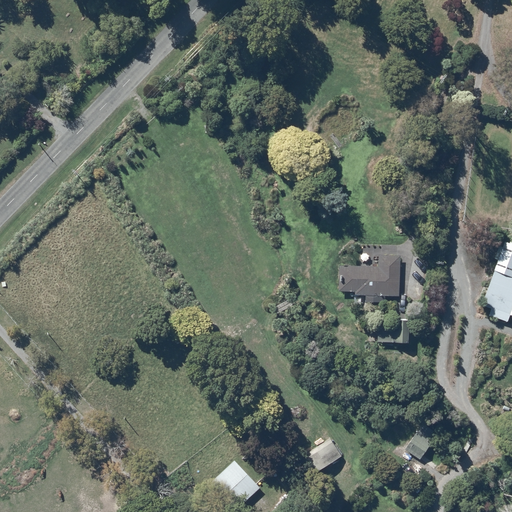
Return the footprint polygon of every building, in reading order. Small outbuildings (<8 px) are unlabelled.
[(196,136),(123,183),(215,328),(273,291),(225,214),(240,205),(196,136)] [(511,315),(511,242),(508,241),(506,248),(499,246),(494,259),(499,261),(483,307),(492,310),(490,316),(508,322),(511,315)] [(402,296),(403,256),(381,256),(381,269),(340,268),(339,292),(357,292),(357,295),(366,295),(366,304),(376,304),(376,295),(402,296)] [(377,342),(407,343),(408,320),(378,319),(377,342)] [(257,321),(229,340),(316,476),(345,458),(257,321)] [(504,336),(475,325),(453,385),(482,396),(504,336)] [(511,338),(489,400),(511,408),(511,338)] [(407,428),(393,452),(406,460),(421,437),(407,428)] [(212,481),(235,508),(257,488),(235,462),(212,481)]
